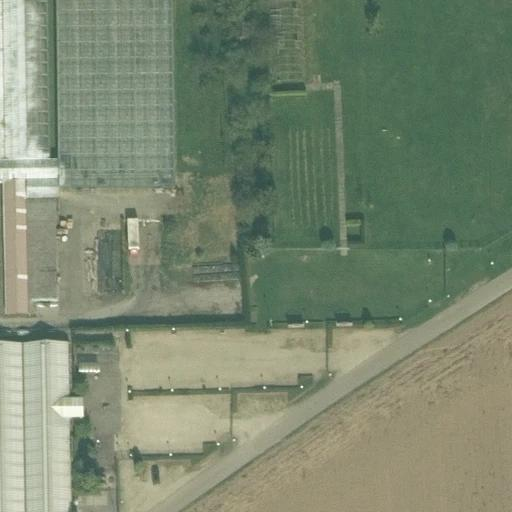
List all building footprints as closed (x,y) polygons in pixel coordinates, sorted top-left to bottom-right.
[(48,0),(2,0),(6,164),(51,164),(48,0)] [(56,0),(59,163),(59,183),(59,191),(175,190),(172,0),(56,0)] [(0,184),(4,184),(59,183),(59,163),(51,164),(6,164),(0,164),(0,184)] [(59,191),(59,183),(4,184),(6,318),(29,317),(30,316),(57,315),(56,208),(59,202),(59,191)] [(0,511),(72,511),(68,346),(0,347),(0,511)]
